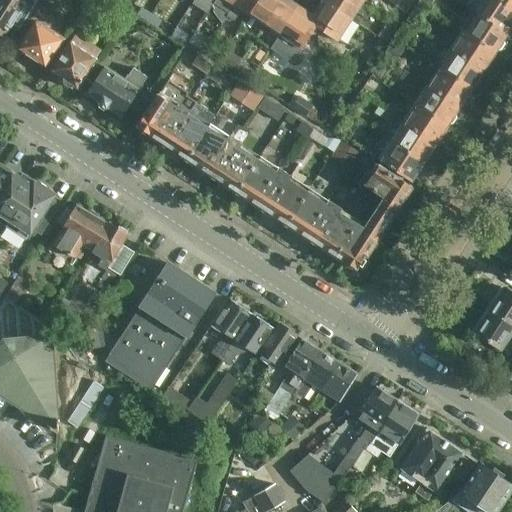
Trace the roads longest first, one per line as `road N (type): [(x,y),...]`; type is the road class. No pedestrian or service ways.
road 1 (residential): [(374,348),(0,103)]
road 2 (residential): [(374,348),(511,138)]
road 3 (residential): [(511,440),(374,348)]
